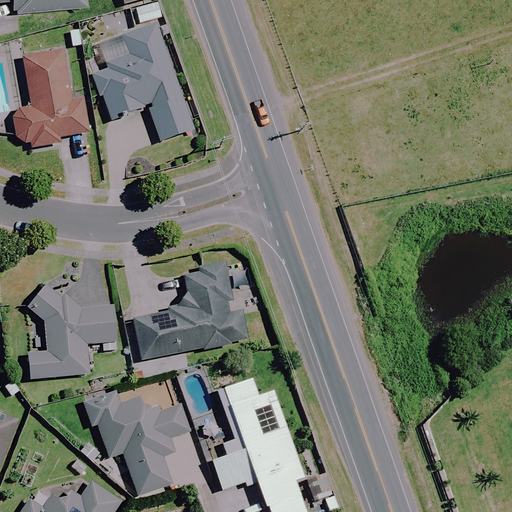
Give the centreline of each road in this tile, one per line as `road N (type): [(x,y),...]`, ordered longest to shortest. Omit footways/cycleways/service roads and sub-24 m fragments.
road 1 (secondary): [(392,511),(280,187)]
road 2 (residential): [(0,204),(104,222),(169,218),(280,187)]
road 3 (secondary): [(280,187),(213,0)]
